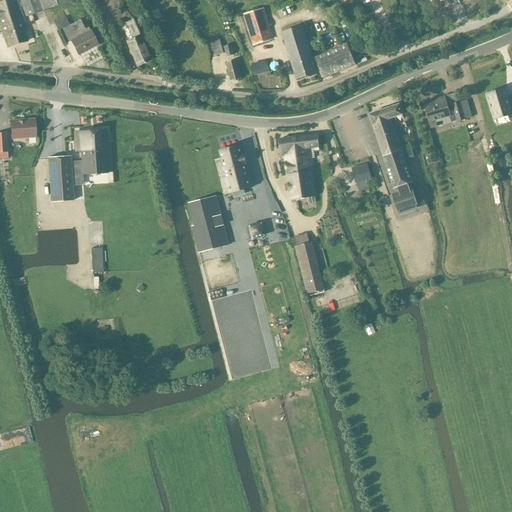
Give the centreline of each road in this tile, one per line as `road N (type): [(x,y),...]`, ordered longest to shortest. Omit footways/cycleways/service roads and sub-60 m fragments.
road 1 (tertiary): [(58,97),(291,123),(326,116),(511,37)]
road 2 (unclassified): [(60,72),(226,96),(302,94),(511,6)]
road 3 (unknown): [(83,100),(37,174),(41,202),(86,221)]
